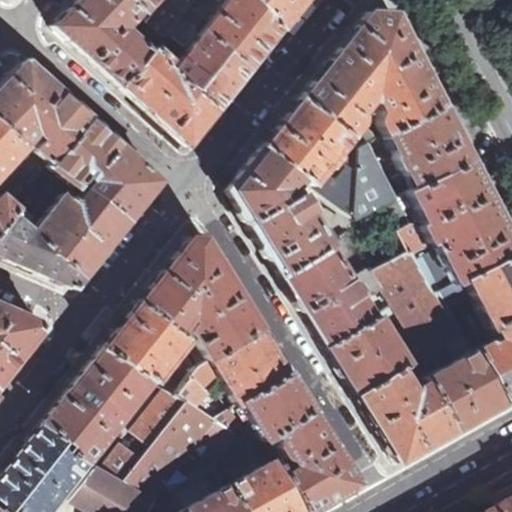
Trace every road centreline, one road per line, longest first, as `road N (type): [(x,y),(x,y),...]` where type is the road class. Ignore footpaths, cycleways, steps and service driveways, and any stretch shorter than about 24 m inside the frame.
road 1 (residential): [(393,511),(188,188)]
road 2 (residential): [(10,28),(188,188)]
road 3 (residential): [(335,0),(188,188)]
road 4 (residential): [(188,188),(85,317)]
road 5 (residential): [(85,317),(0,428)]
road 6 (unclassified): [(393,511),(511,444)]
road 7 (tertiary): [(454,0),(511,107)]
